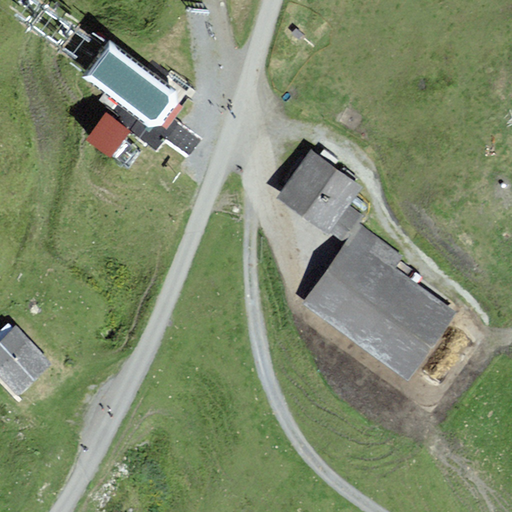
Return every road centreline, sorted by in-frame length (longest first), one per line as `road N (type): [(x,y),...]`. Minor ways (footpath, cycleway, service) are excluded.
road 1 (unclassified): [(269,0),(167,297),(57,511)]
road 2 (track): [(239,100),(254,167),(259,338),(297,447),(376,511)]
